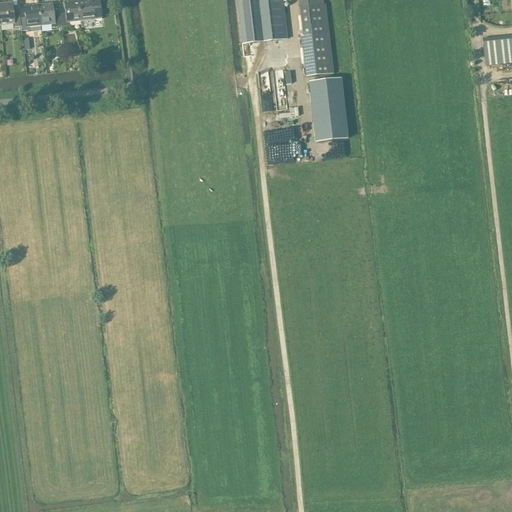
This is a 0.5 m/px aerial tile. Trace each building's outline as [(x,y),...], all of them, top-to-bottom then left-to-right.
[(80,22),(77,0),(63,2),(64,13),(59,14),(61,27),(70,26),(69,23),(80,22)] [(99,0),(79,0),(77,0),(80,22),(102,19),(99,0)] [(281,0),(233,0),(239,45),(286,40),(281,0)] [(322,0),(298,0),(303,39),(299,39),(303,78),(335,76),(331,39),(327,39),(322,0)] [(0,4),(0,19),(1,27),(14,25),(14,27),(20,27),(19,10),(12,10),(12,3),(0,4)] [(52,28),(61,27),(59,14),(54,14),(53,3),(38,5),(41,26),(52,25),(52,28)] [(30,28),(41,26),(38,5),(24,6),(25,18),(20,18),(21,31),(30,30),(30,28)] [(340,80),(308,83),(314,143),(347,140),(340,80)]
